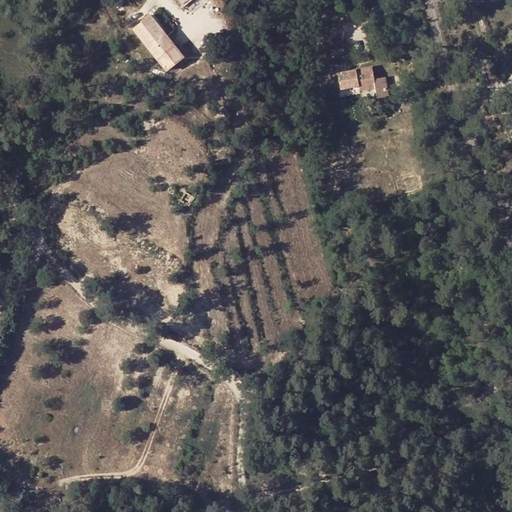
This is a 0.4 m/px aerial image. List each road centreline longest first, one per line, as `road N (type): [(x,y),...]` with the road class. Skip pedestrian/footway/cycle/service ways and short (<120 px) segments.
road 1 (track): [(52,254),(100,310),(211,364),(239,390),(245,480)]
road 2 (track): [(181,351),(140,465),(132,473),(52,485)]
road 3 (residential): [(431,0),(453,91),(488,179)]
